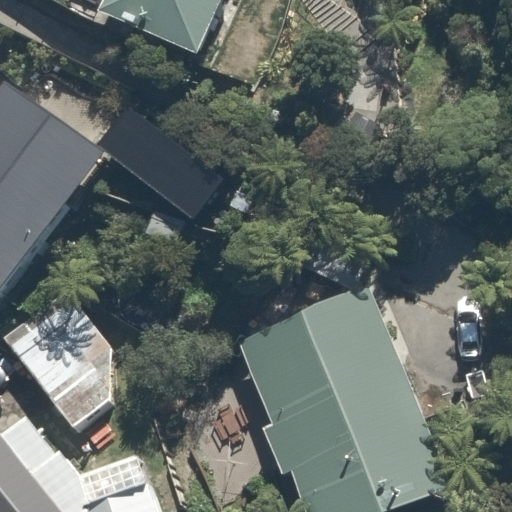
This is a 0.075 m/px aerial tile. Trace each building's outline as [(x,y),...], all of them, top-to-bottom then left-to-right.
[(117,0),(105,24),(206,76),(245,0),(117,0)] [(0,98),(0,314),(24,330),(127,165),(6,89),(0,98)] [(272,441),(299,499),(310,493),(319,511),(479,511),(481,511),(377,290),(244,352),(283,435),(272,441)] [(79,313),(16,356),(78,447),(141,404),(79,313)] [(168,511),(149,487),(117,511),(94,511),(28,429),(0,450),(0,511),(168,511)]
